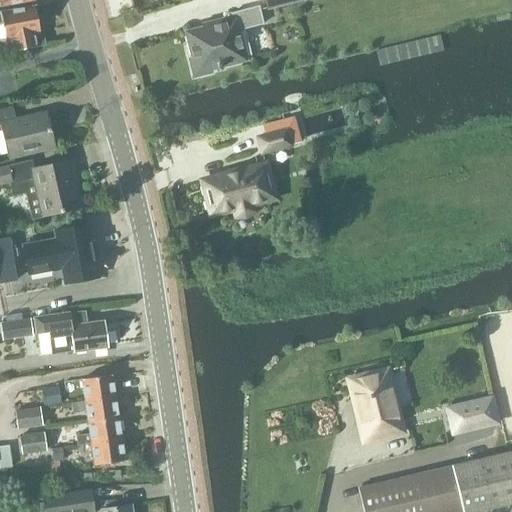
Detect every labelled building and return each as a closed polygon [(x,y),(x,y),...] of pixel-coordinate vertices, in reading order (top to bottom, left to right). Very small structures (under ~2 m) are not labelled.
[(265,0),(268,8),(300,0),(265,0)] [(35,7),(0,14),(0,25),(3,25),(8,53),(32,48),(29,34),(42,32),(40,19),(37,20),(35,7)] [(193,58),(190,58),(195,76),(212,71),(211,68),(245,60),(237,31),(263,24),(259,7),(232,14),(233,17),(213,22),(214,26),(187,33),(193,58)] [(9,157),(54,147),(46,113),(15,120),(12,107),(0,109),(0,125),(1,125),(9,157)] [(262,153),(290,146),(286,130),(258,138),(262,153)] [(32,161),(9,166),(0,168),(0,185),(35,177),(44,216),(80,208),(73,178),(75,177),(71,161),(34,169),(32,161)] [(202,181),(211,215),(235,209),(236,215),(240,215),(248,213),(252,211),(250,205),(267,201),(258,166),(239,171),(239,170),(228,173),(228,174),(202,181)] [(64,284),(98,277),(95,259),(99,258),(96,242),(92,243),(89,225),(55,231),(56,239),(23,245),(28,274),(61,268),(64,284)] [(11,237),(0,238),(0,281),(19,279),(11,237)] [(36,334),(48,332),(52,356),(108,348),(104,321),(70,326),(70,328),(64,329),(62,314),(34,318),(36,334)] [(0,325),(0,326),(2,342),(33,337),(30,321),(0,325)] [(364,442),(402,432),(387,370),(349,379),(364,442)] [(82,380),(85,401),(115,397),(112,375),(82,380)] [(42,391),(45,407),(61,404),(58,388),(42,391)] [(73,415),(87,412),(88,423),(118,418),(115,397),(85,401),(85,402),(72,404),(73,415)] [(449,408),(455,433),(500,423),(494,398),(449,408)] [(42,426),(39,410),(16,413),(19,429),(42,426)] [(77,436),(77,446),(77,447),(92,445),(92,444),(122,439),(118,418),(88,423),(90,434),(77,436)] [(20,438),(22,455),(45,451),(43,435),(20,438)] [(125,461),(122,439),(92,444),(92,445),(95,466),(125,461)] [(0,469),(12,468),(9,446),(0,447),(0,469)] [(73,448),(54,451),(55,463),(75,461),(73,448)] [(364,511),(476,511),(488,510),(488,511),(511,505),(511,452),(359,488),(364,511)] [(43,498),(44,511),(93,511),(89,491),(43,498)]
